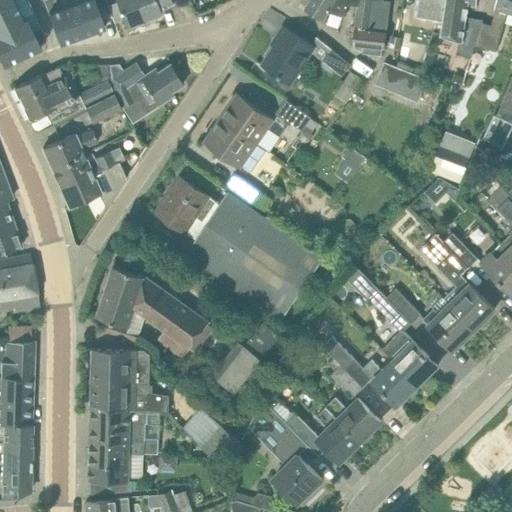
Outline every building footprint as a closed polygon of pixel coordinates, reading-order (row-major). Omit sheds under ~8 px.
[(0,0),(0,58),(3,65),(18,58),(19,59),(31,53),(30,52),(41,47),(39,43),(45,40),(40,27),(33,31),(26,16),(22,18),(13,0),(0,0)] [(77,0),(58,7),(55,0),(43,0),(59,43),(76,37),(77,41),(92,35),(91,31),(105,26),(98,8),(108,5),(105,0),(77,0)] [(115,0),(116,2),(118,8),(122,18),(125,26),(143,20),(135,0),(115,0)] [(135,0),(143,20),(161,13),(159,8),(173,1),(172,0),(135,0)] [(347,5),(355,6),(350,45),(364,46),(363,53),(381,56),(384,32),(390,1),(383,0),(309,0),(304,8),(322,19),(327,10),(342,16),(347,5)] [(417,0),(414,17),(442,22),(444,16),(449,17),(452,2),(446,1),(446,0),(417,0)] [(441,31),(440,35),(460,40),(456,53),(470,57),(474,44),(480,22),(481,20),(466,17),(468,5),(475,6),(475,0),(446,0),(446,1),(452,2),(449,17),(444,16),(442,22),(441,31)] [(511,0),(497,0),(491,21),(502,24),(506,11),(511,12),(511,0)] [(116,2),(108,5),(114,21),(122,18),(118,8),(116,2)] [(480,22),(474,44),(486,48),(495,50),(501,28),(490,25),(480,22)] [(299,67),(314,45),(283,25),(276,36),(279,38),(262,64),(280,76),(281,83),(289,88),(299,85),(303,80),(299,67)] [(342,75),(351,63),(332,49),(323,60),(342,75)] [(183,83),(169,63),(157,71),(155,67),(133,81),(131,83),(140,97),(145,105),(154,99),(158,105),(173,95),(171,91),(183,83)] [(13,87),(29,119),(73,97),(58,65),(43,73),(43,72),(13,87)] [(131,83),(133,81),(125,68),(111,76),(113,91),(121,106),(122,108),(140,97),(131,83)] [(410,71),(401,94),(418,101),(427,78),(421,76),(410,71)] [(511,79),(498,116),(511,122),(511,79)] [(113,91),(111,88),(107,80),(79,94),(84,105),(113,91)] [(113,91),(84,105),(92,121),(121,106),(113,91)] [(222,118),(256,141),(272,117),(238,94),(222,118)] [(285,99),(276,112),(309,135),(318,122),(285,99)] [(503,148),(511,128),(511,122),(502,118),(498,116),(494,114),(484,137),(503,148)] [(239,165),(240,163),(251,171),(266,149),(256,141),(222,118),(205,141),(239,165)] [(51,167),(83,153),(81,149),(97,141),(92,130),(75,137),(74,133),(42,147),(51,167)] [(430,170),(460,182),(470,157),(440,145),(430,170)] [(350,146),(342,157),(345,159),(358,167),(366,156),(350,146)] [(97,163),(89,167),(83,153),(51,167),(60,186),(114,163),(108,151),(94,157),(97,163)] [(114,163),(60,186),(69,206),(100,192),(96,184),(119,174),(114,163)] [(0,165),(0,201),(5,199),(12,197),(0,165)] [(233,171),(224,184),(264,212),(273,199),(233,171)] [(180,176),(156,212),(196,238),(184,256),(279,322),(323,256),(245,201),(228,190),(220,203),(180,176)] [(439,176),(424,191),(435,202),(447,192),(454,200),(460,188),(439,176)] [(501,185),(487,199),(511,224),(509,226),(511,229),(511,231),(511,232),(502,242),(511,252),(511,195),(508,191),(501,185)] [(0,233),(16,228),(5,199),(0,201),(0,233)] [(433,229),(469,266),(478,258),(442,221),(433,229)] [(0,252),(22,245),(16,228),(0,233),(0,252)] [(457,284),(453,288),(459,294),(449,303),(474,329),(495,308),(461,274),(469,266),(436,232),(425,243),(428,246),(429,245),(442,259),(437,264),(457,284)] [(490,252),(481,261),(497,278),(511,292),(511,291),(511,252),(502,242),(491,253),(490,252)] [(30,253),(10,256),(0,258),(0,308),(13,306),(14,310),(39,306),(30,253)] [(113,266),(96,316),(107,320),(104,330),(123,336),(125,337),(134,308),(145,316),(164,329),(157,339),(182,357),(189,347),(207,322),(145,276),(132,272),(113,266)] [(403,313),(402,313),(411,322),(421,313),(396,287),(387,296),(403,313)] [(370,299),(393,323),(402,313),(403,313),(387,296),(380,289),(370,299)] [(474,329),(449,303),(439,313),(433,307),(423,318),(453,349),(474,329)] [(212,374),(250,403),(276,368),(262,357),(279,335),(249,312),(245,318),(258,327),(245,345),(238,340),(212,374)] [(334,356),(334,357),(341,364),(352,354),(332,335),(331,336),(322,327),(313,335),(334,356)] [(382,348),(393,360),(417,384),(437,364),(402,329),(382,348)] [(0,390),(32,392),(34,340),(3,339),(0,339),(0,390)] [(93,348),(91,404),(110,405),(110,407),(132,408),(145,410),(158,411),(169,412),(169,395),(152,392),(153,384),(149,384),(150,354),(144,350),(136,349),(93,348)] [(341,364),(334,357),(328,362),(335,370),(332,373),(354,396),(362,387),(341,365),(341,364)] [(397,404),(417,384),(393,360),(383,370),(372,359),(362,368),(397,404)] [(0,422),(31,423),(32,392),(0,390),(0,422)] [(360,440),(381,420),(358,397),(348,408),(336,396),(326,406),(360,440)] [(264,441),(285,420),(272,407),(264,399),(249,425),(264,441)] [(307,442),(314,435),(340,460),(360,440),(326,406),(308,423),(294,410),(293,412),(279,399),(272,407),(285,420),(307,442)] [(110,405),(91,404),(90,440),(109,440),(109,428),(129,429),(129,440),(145,440),(145,439),(145,410),(132,408),(110,407),(110,405)] [(200,406),(183,428),(201,445),(221,463),(242,439),(200,406)] [(0,497),(30,490),(32,423),(31,423),(0,422),(0,497)] [(109,440),(90,440),(89,480),(91,480),(90,493),(132,490),(132,480),(129,480),(129,453),(144,453),(144,446),(145,440),(129,440),(129,429),(109,428),(109,440)] [(287,465),(273,478),(297,502),(322,478),(283,438),(271,449),(287,465)] [(144,446),(144,453),(158,454),(158,439),(145,439),(145,440),(144,446)] [(192,442),(175,441),(174,454),(193,455),(193,452),(192,452),(192,442)] [(162,506),(164,511),(194,511),(185,488),(174,493),(172,488),(158,494),(162,506)] [(237,491),(234,499),(234,500),(238,499),(251,503),(253,496),(237,491)] [(158,494),(148,495),(149,507),(162,506),(158,494)] [(161,511),(161,507),(149,510),(126,511),(124,496),(117,497),(86,500),(86,511),(161,511)] [(234,500),(230,501),(233,511),(260,511),(262,507),(251,503),(238,499),(234,500)]
